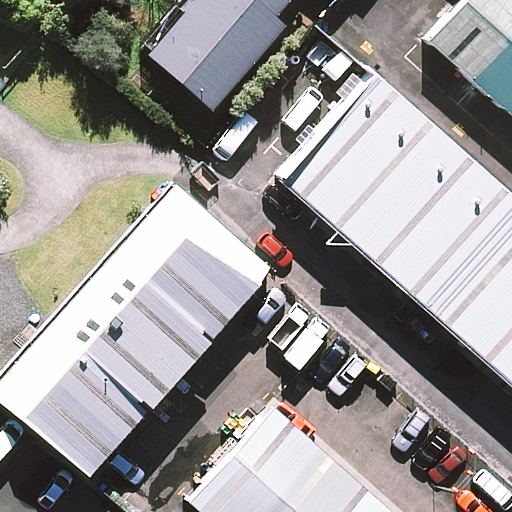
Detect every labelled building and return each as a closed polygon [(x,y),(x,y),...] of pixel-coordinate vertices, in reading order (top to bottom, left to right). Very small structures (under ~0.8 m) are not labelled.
[(328,0),(199,0),(148,59),(212,114),(284,30),(274,21),(291,0),(326,0),(327,1),(328,0)] [(511,163),(368,39),(270,151),(511,360),(511,163)] [(0,102),(8,93),(0,86),(0,102)] [(279,227),(190,150),(2,365),(91,443),(279,227)] [(421,511),(432,500),(282,371),(189,478),(228,511),(421,511)]
